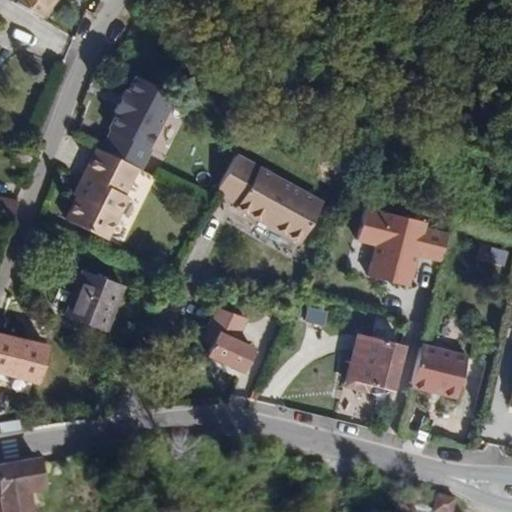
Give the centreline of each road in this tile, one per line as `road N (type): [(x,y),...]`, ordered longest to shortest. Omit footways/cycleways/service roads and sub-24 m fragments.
road 1 (residential): [(0,443),(217,418),(511,491)]
road 2 (residential): [(0,282),(120,0)]
road 3 (unknown): [(428,267),(393,460)]
